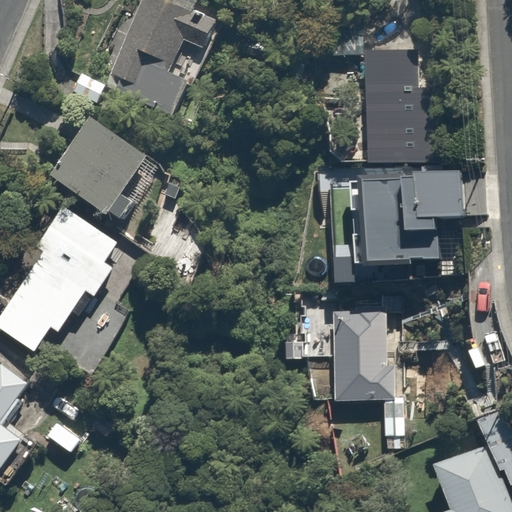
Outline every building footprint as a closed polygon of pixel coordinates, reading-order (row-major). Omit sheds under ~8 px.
[(121,91),(188,122),(203,88),(176,76),(190,46),(217,58),(230,30),(163,0),(150,0),(115,77),(125,82),(121,91)] [(418,84),(417,54),(416,23),(344,26),(345,59),(375,58),(376,96),(359,96),(360,131),(377,131),(378,166),(436,164),(434,84),(418,84)] [(117,91),(86,75),(76,93),(107,110),(117,91)] [(125,223),(172,158),(113,115),(65,180),(125,223)] [(452,224),(477,223),(476,178),(363,181),(366,270),(453,268),(452,224)] [(42,252),(48,256),(0,327),(88,387),(126,331),(106,317),(133,278),(117,267),(130,249),(78,213),(71,209),(42,252)] [(343,310),(345,406),(388,405),(389,423),(401,423),(400,370),(395,371),(393,309),(343,310)] [(0,380),(0,466),(13,476),(40,439),(19,424),(43,390),(10,366),(0,380)] [(511,413),(509,407),(482,418),(493,445),(511,490),(511,413)] [(511,511),(511,490),(493,445),(443,466),(461,511),(511,511)]
